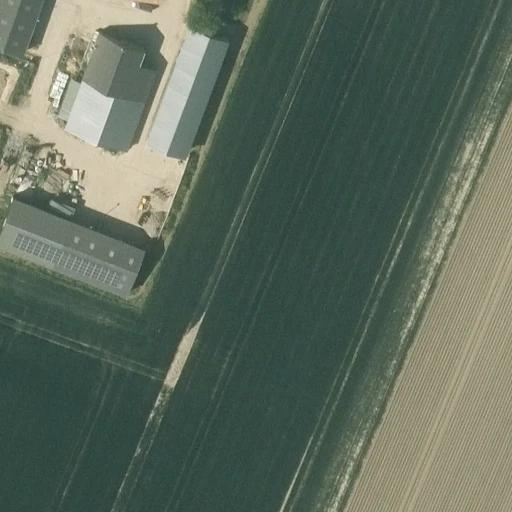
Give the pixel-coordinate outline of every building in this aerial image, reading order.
[(0,0),(0,45),(23,53),(41,0),(0,0)] [(96,0),(95,6),(148,14),(149,0),(96,0)] [(149,139),(187,153),(208,97),(229,40),(190,26),(149,139)] [(99,31),(64,128),(128,151),(157,69),(140,63),(145,48),(99,31)] [(138,293),(155,242),(19,195),(2,246),(138,293)]
